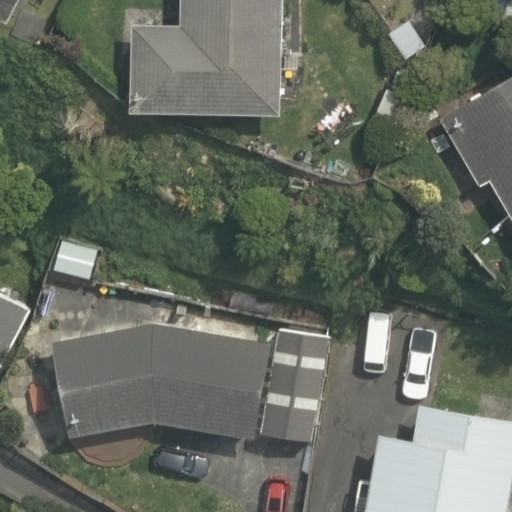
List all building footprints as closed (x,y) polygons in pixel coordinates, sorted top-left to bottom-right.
[(14,0),(0,0),(0,8),(8,12),(14,0)] [(277,109),(279,0),(175,0),(175,17),(131,16),(129,106),(277,109)] [(511,72),(440,113),(480,184),(490,179),(511,217),(511,72)] [(0,365),(31,306),(0,290),(0,365)] [(255,435),(270,338),(155,318),(53,336),(69,433),(155,417),(255,435)] [(315,393),(325,360),(300,352),(290,386),(315,393)] [(506,511),(511,480),(511,416),(419,399),(413,435),(378,429),(362,511),(506,511)]
